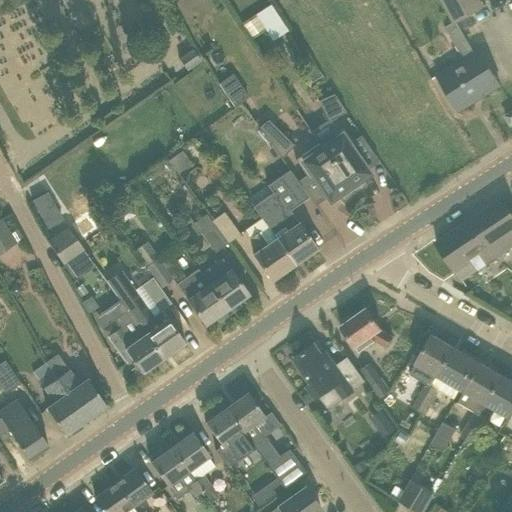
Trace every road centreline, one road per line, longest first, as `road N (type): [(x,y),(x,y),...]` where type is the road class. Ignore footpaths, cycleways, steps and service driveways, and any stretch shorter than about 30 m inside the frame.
road 1 (tertiary): [(0,511),(240,340)]
road 2 (residential): [(367,511),(240,340)]
road 3 (tertiary): [(240,340),(379,247)]
road 4 (residential): [(511,342),(399,276),(379,247)]
road 5 (tertiary): [(379,247),(511,160)]
